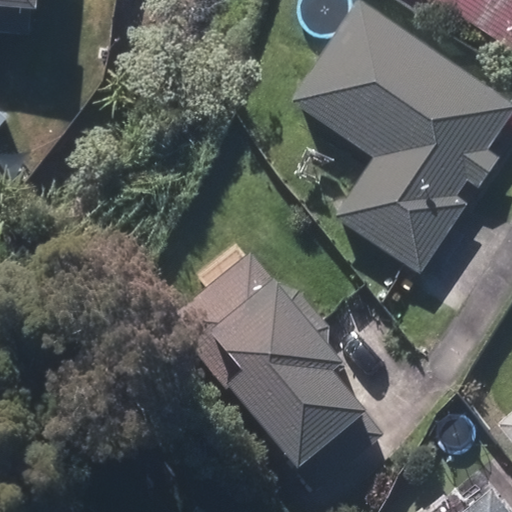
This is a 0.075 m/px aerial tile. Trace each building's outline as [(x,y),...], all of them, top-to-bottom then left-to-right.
[(0,0),(0,18),(37,22),(38,0),(0,0)] [(511,0),(423,0),(511,59),(511,0)] [(337,224),(421,281),(467,211),(456,203),(467,187),(479,195),(500,166),(486,157),(511,118),(511,114),(361,11),(293,110),(375,167),(337,224)] [(170,329),(315,500),(382,443),(331,382),(342,373),(250,264),(170,329)] [(511,417),(495,431),(511,452),(511,417)] [(425,511),(502,511),(489,495),(478,503),(461,483),(425,511)]
